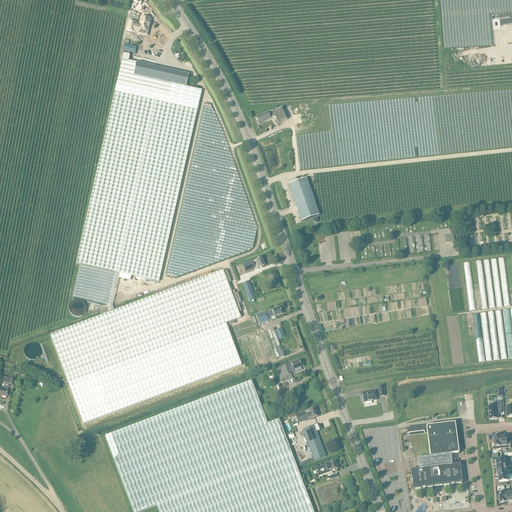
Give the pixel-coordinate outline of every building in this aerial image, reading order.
[(133,0),(129,21),(138,23),(143,0),(133,0)] [(511,12),(501,14),(498,15),(500,27),(511,25),(511,12)] [(130,23),(128,33),(135,34),(135,33),(139,34),(139,32),(149,33),(151,21),(142,19),(140,26),(137,26),(137,25),(130,23)] [(122,61),(77,266),(159,285),(202,91),(186,87),(188,75),(153,67),(140,64),(136,63),(136,64),(122,61)] [(210,114),(212,105),(205,103),(203,112),(210,114)] [(272,111),(262,115),(256,118),(258,125),(275,117),(278,124),(288,119),(283,108),(273,112),(272,111)] [(294,152),(295,170),(318,168),(315,139),(320,138),(320,134),(296,136),(297,152),(294,152)] [(306,179),(288,185),(301,222),(319,216),(306,179)] [(173,245),(167,275),(175,277),(204,268),(201,267),(206,266),(206,264),(200,263),(200,261),(198,262),(194,261),(194,260),(187,258),(184,259),(182,251),(181,257),(177,256),(178,253),(173,252),(175,251),(173,245)] [(252,262),(242,265),(244,271),(245,271),(245,273),(254,270),(254,269),(255,270),(256,270),(258,269),(259,268),(264,266),(261,258),(256,260),(256,261),(252,262)] [(504,306),(509,306),(504,258),(498,259),(499,266),(498,266),(501,295),(503,295),(504,306)] [(497,259),(484,261),(489,308),(496,308),(502,307),(497,259)] [(487,309),(482,261),(477,261),(482,309),(487,309)] [(464,263),(469,311),(475,310),(474,297),(473,297),(470,262),(464,263)] [(223,271),(50,336),(68,383),(224,324),(241,318),(223,271)] [(250,288),(245,290),(249,301),(255,299),(250,288)] [(265,313),(257,316),(260,325),(268,322),(271,321),(270,318),(282,314),(280,308),(272,311),(265,313)] [(474,314),(478,362),(511,358),(511,309),(503,311),(494,312),(495,312),(487,313),(480,314),(480,313),(474,314)] [(224,324),(68,383),(84,425),(240,366),(224,324)] [(271,330),(267,331),(277,360),(284,357),(273,329),(271,330)] [(40,353),(40,351),(40,350),(39,349),(39,347),(38,346),(36,345),(35,344),(33,344),(32,343),(30,344),(29,344),(28,345),(26,346),(25,347),(25,348),(24,349),(24,351),(24,352),(24,354),(25,356),(26,357),(27,358),(28,359),(29,359),(31,359),(33,359),(34,359),(36,358),(37,357),(38,356),(39,355),(40,353)] [(291,364),(288,365),(282,367),(276,369),(281,381),(286,379),(285,377),(291,375),(290,372),(293,371),(293,370),(301,367),(299,361),(291,364)] [(3,390),(0,388),(0,396),(6,397),(8,391),(9,387),(10,387),(11,385),(12,385),(13,378),(8,377),(9,375),(4,375),(2,384),(4,384),(3,390)] [(251,381),(178,409),(105,437),(133,511),(139,511),(157,506),(159,511),(313,511),(279,420),(267,424),(251,381)] [(376,400),(374,391),(362,394),(363,398),(362,398),(362,402),(363,402),(376,400)] [(494,406),(489,406),(490,419),(498,419),(498,414),(502,414),(501,402),(494,402),(494,406)] [(315,409),(305,412),(295,416),(298,422),(307,418),(308,420),(317,417),(315,409)] [(425,488),(425,489),(450,485),(453,485),(462,484),(460,464),(452,465),(451,458),(451,454),(459,452),(455,423),(405,430),(416,460),(418,459),(418,463),(419,470),(410,471),(411,476),(411,477),(411,478),(412,478),(412,483),(412,484),(413,490),(422,489),(425,488)] [(319,430),(317,425),(302,430),(314,461),(326,457),(316,431),(319,430)] [(501,436),(500,436),(501,449),(511,448),(510,442),(507,442),(507,436),(505,436),(505,435),(501,436)] [(495,443),(491,444),(492,450),(501,449),(500,436),(501,436),(494,436),(495,443)] [(325,465),(316,469),(318,475),(327,471),(328,473),(337,469),(335,462),(329,464),(325,465)]
